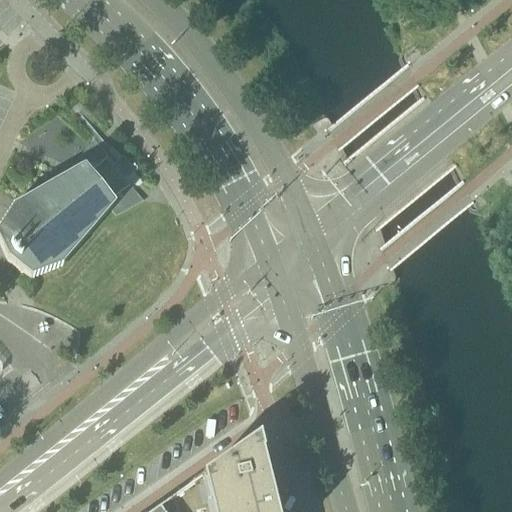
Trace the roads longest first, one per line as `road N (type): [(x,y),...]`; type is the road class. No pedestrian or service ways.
road 1 (tertiary): [(0,490),(273,274)]
road 2 (primary): [(84,0),(175,91),(210,141),(273,274)]
road 3 (primary): [(393,511),(313,231)]
road 4 (primary): [(313,231),(241,90),(163,0)]
road 5 (residential): [(127,511),(274,416),(305,511)]
road 6 (tertiary): [(313,231),(511,69)]
road 7 (primary): [(273,274),(345,511)]
